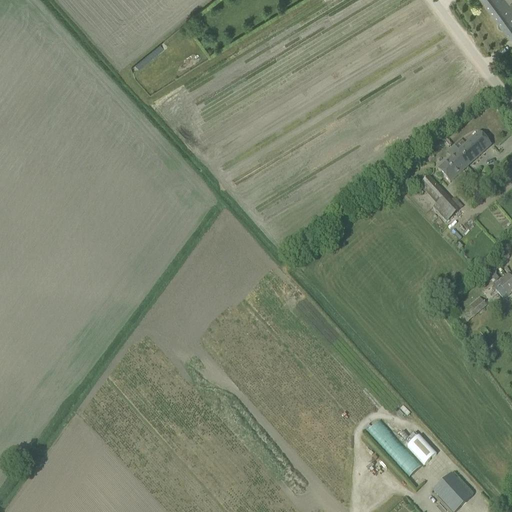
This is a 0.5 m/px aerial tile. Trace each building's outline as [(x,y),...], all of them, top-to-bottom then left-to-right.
[(481,0),(510,39),(511,37),(511,5),(508,0),(481,0)] [(448,152),(453,157),(438,170),(451,183),(491,146),(479,133),(458,151),(454,147),(448,152)] [(433,209),(447,223),(462,209),(454,199),(451,202),(428,178),(419,187),(437,206),(433,209)] [(511,293),(511,279),(508,275),(492,288),(503,301),(511,293)] [(459,317),(467,325),(486,307),(479,299),(459,317)] [(480,334),(484,339),(489,334),(484,329),(480,334)] [(481,343),(473,350),(485,363),(489,360),(488,359),(493,355),(481,343)] [(379,421),(367,432),(410,478),(421,468),(379,421)] [(413,430),(402,439),(435,476),(446,466),(413,430)] [(433,491),(447,507),(451,511),(456,511),(472,498),(451,475),(433,491)]
